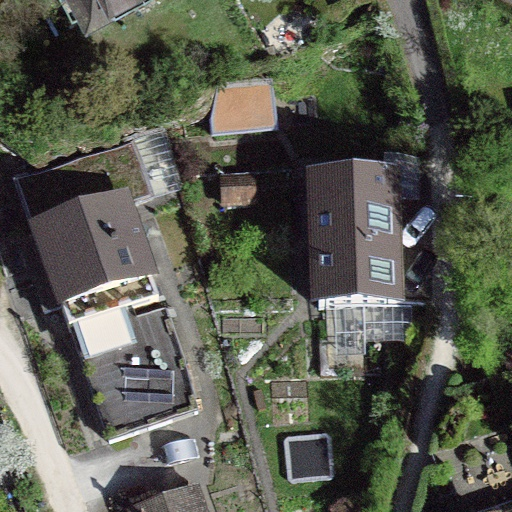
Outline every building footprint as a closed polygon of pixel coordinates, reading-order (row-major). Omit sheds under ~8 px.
[(57,0),(69,22),(109,0),(57,0)] [(211,140),(271,134),(267,85),(207,91),(211,140)] [(121,211),(148,202),(130,148),(15,188),(50,288),(107,447),(195,417),(162,314),(132,324),(128,313),(153,305),(135,253),(147,236),(128,230),(121,211)] [(223,206),(249,204),(248,183),(222,185),(223,206)] [(316,313),(392,310),(388,188),(312,191),(315,272),(316,313)] [(197,511),(191,495),(143,511),(197,511)]
